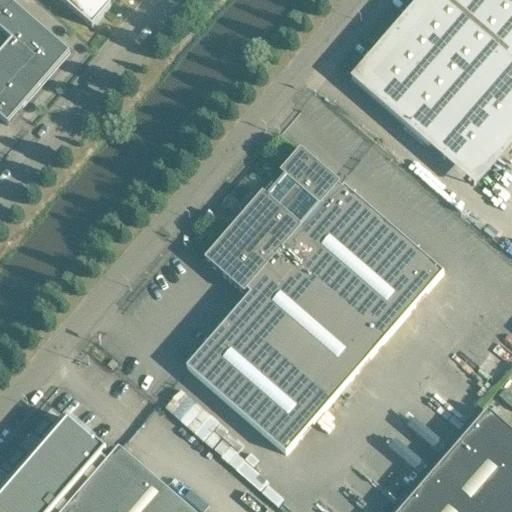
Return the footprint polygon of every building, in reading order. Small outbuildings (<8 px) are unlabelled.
[(0,0),(0,32),(12,43),(0,57),(0,120),(8,127),(70,56),(70,55),(5,0),(0,0)] [(118,0),(57,0),(92,30),(118,0)] [(429,149),(511,52),(511,0),(422,0),(351,82),(429,149)] [(344,190),(322,215),(318,212),(340,187),(301,152),(243,219),(246,222),(245,223),(239,218),(231,227),(237,232),(228,242),(225,239),(205,263),(245,297),(247,294),(251,298),(187,371),(286,457),(444,276),(344,190)] [(511,511),(511,434),(488,414),(403,511),(511,511)] [(88,438),(83,434),(68,421),(13,484),(14,486),(4,498),(2,497),(0,498),(0,511),(187,511),(119,452),(108,465),(102,460),(107,454),(96,445),(94,447),(86,440),(88,438)] [(244,480),(229,497),(247,511),(248,511),(262,495),(244,480)]
